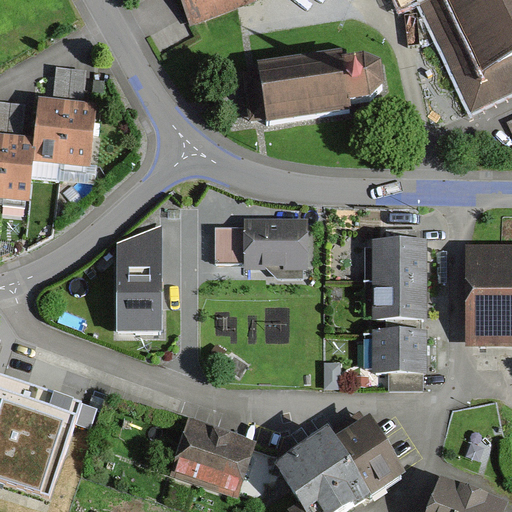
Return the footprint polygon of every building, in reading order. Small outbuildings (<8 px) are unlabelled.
[(182,0),(193,30),(255,7),(252,0),(182,0)] [(511,0),(409,0),(415,11),(433,2),(481,107),(511,92),(511,0)] [(365,62),(263,76),(271,130),(372,116),(387,97),(385,73),(365,62)] [(59,103),(90,103),(91,69),(60,68),(59,103)] [(32,165),(61,168),(67,111),(38,108),(34,150),(32,165)] [(94,114),(67,111),(61,168),(87,171),(94,114)] [(7,146),(1,200),(28,203),(32,165),(34,150),(7,146)] [(309,225),(245,224),(245,234),(216,233),(215,267),(244,267),(244,273),(308,274),(309,225)] [(161,228),(118,247),(117,338),(161,338),(161,228)] [(421,248),(376,249),(377,286),(422,286),(421,248)] [(511,259),(470,261),(473,357),(511,355),(511,259)] [(422,286),(377,286),(377,324),(423,323),(422,286)] [(427,344),(374,344),(374,382),(426,383),(427,344)] [(73,422),(0,398),(0,482),(49,498),(73,422)] [(358,511),(405,480),(369,427),(337,449),(331,441),(281,474),(306,511),(358,511)] [(253,454),(190,434),(174,484),(237,504),(253,454)] [(497,511),(449,491),(440,511),(497,511)]
